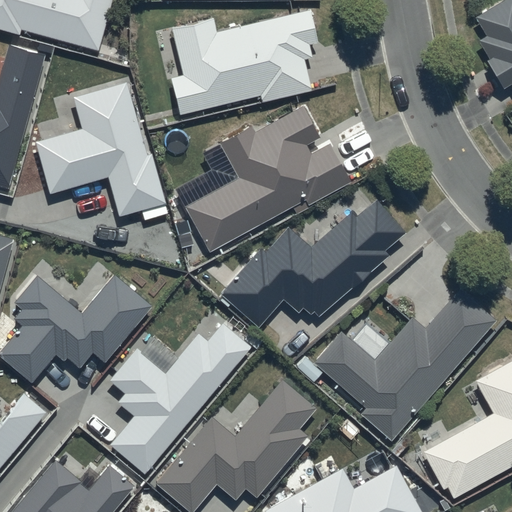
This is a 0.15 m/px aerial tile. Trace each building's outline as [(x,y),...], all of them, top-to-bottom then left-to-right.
[(0,0),(0,29),(19,35),(21,28),(99,50),(112,0),(0,0)] [(511,0),(504,0),(475,18),(486,36),(478,41),(489,59),(484,62),(501,89),(510,84),(511,87),(511,0)] [(309,9),(215,31),(212,18),(169,27),(181,76),(170,79),(178,114),(259,95),(260,102),(309,91),(302,59),(311,57),(308,45),(316,43),(309,9)] [(47,54),(9,44),(0,76),(0,185),(8,188),(47,54)] [(127,82),(72,98),(81,128),(35,141),(50,194),(108,177),(120,217),(166,204),(152,155),(148,156),(127,82)] [(183,206),(208,251),(304,198),(307,204),(350,180),(328,141),(310,152),(305,143),(318,137),(300,105),(253,131),(250,125),(218,143),(237,177),(183,206)] [(263,251),(258,247),(219,294),(221,296),(218,299),(227,307),(230,303),(257,326),(281,298),(297,312),(301,307),(308,314),(312,310),(318,315),(349,287),(350,289),(369,272),(368,272),(388,255),(384,249),(403,232),(374,199),(355,216),(351,211),(309,247),(287,226),(263,251)] [(0,290),(14,240),(0,235),(0,290)] [(82,312),(36,275),(13,303),(21,310),(13,320),(20,326),(0,350),(0,357),(31,384),(56,354),(64,361),(67,358),(79,368),(94,350),(105,360),(150,306),(113,275),(82,312)] [(359,412),(389,438),(494,320),(458,288),(423,327),(411,316),(373,359),(340,330),(313,361),(364,407),(359,412)] [(251,347),(224,324),(208,343),(198,335),(165,374),(136,349),(110,381),(125,393),(117,402),(134,416),(110,445),(144,473),(251,347)] [(491,413),(420,451),(442,490),(446,488),(451,498),(511,464),(511,358),(472,380),(491,413)] [(319,408),(283,378),(235,435),(212,416),(155,484),(188,511),(193,511),(217,484),(235,500),(245,488),(256,497),(307,437),(300,431),(319,408)] [(0,469),(47,414),(25,395),(2,423),(0,421),(0,469)] [(82,481),(55,459),(10,511),(114,511),(136,486),(110,464),(88,491),(79,484),(82,481)] [(342,467),(264,511),(422,511),(396,465),(354,488),(342,467)]
